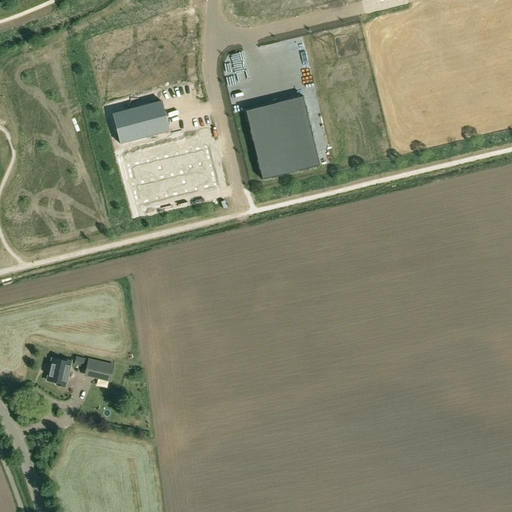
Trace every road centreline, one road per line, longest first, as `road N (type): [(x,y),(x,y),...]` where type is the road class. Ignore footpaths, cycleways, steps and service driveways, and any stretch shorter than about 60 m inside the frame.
road 1 (residential): [(210,42),(363,4)]
road 2 (residential): [(210,42),(213,95),(237,193)]
